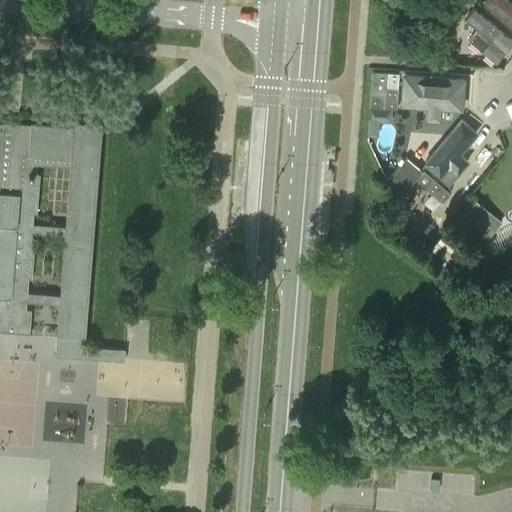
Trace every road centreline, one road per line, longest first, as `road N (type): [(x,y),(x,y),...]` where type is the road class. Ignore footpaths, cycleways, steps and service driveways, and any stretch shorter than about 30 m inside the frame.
road 1 (tertiary): [(272,19),(242,511)]
road 2 (tertiary): [(273,511),(311,22)]
road 3 (residential): [(6,0),(272,19)]
